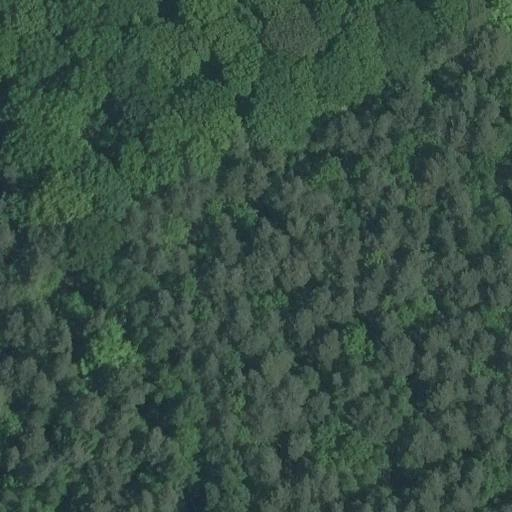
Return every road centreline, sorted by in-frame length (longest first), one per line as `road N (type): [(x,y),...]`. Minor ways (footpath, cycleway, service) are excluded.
road 1 (unknown): [(0,265),(68,202),(377,0)]
road 2 (track): [(0,150),(197,511)]
